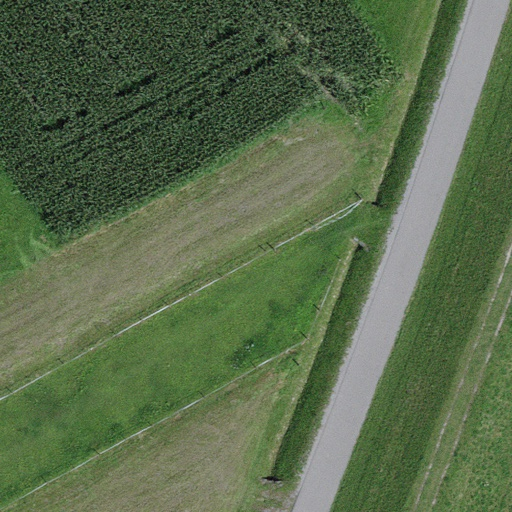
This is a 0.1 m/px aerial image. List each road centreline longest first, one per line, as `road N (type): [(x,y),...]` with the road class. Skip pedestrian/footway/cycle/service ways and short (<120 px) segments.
road 1 (track): [(311,511),(386,327),(492,0)]
road 2 (track): [(430,511),(511,295)]
